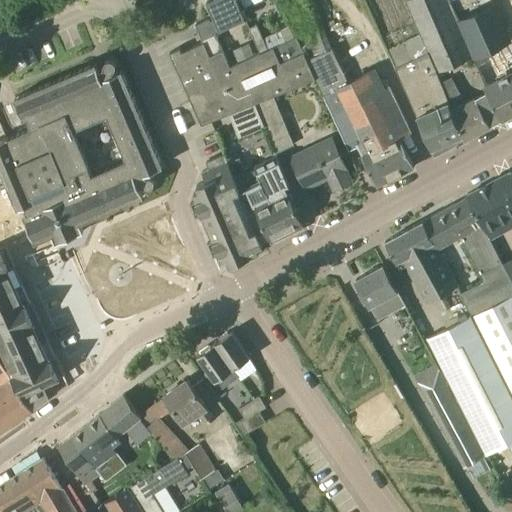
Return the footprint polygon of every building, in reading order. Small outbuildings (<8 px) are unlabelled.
[(240,0),(208,0),(207,1),(215,19),(211,21),(209,18),(196,24),(201,37),(216,31),(216,32),(248,18),(240,0)] [(451,0),(407,0),(421,33),(429,52),(435,68),(471,53),(451,5),(453,4),(451,0)] [(511,113),(511,40),(495,0),(462,0),(453,4),(451,5),(471,53),(489,89),(486,91),(498,121),(511,113)] [(298,39),(287,43),(281,30),(263,37),(257,24),(249,27),(260,53),(261,54),(285,44),(291,58),(304,53),(298,39)] [(224,49),(216,32),(216,31),(201,37),(203,42),(182,51),(180,47),(170,52),(192,102),(193,101),(203,122),(202,123),(202,124),(256,102),(257,105),(275,97),(274,95),(317,78),(311,64),(309,64),(304,53),(291,58),(285,44),(261,54),(260,53),(231,66),(224,49)] [(464,133),(452,105),(450,101),(441,81),(441,82),(435,68),(429,52),(421,33),(403,41),(411,59),(397,66),(417,111),(432,148),(435,155),(437,154),(434,147),(464,134),(464,133)] [(237,61),(254,54),(249,42),(233,49),(237,61)] [(157,162),(161,161),(122,69),(114,73),(113,73),(113,70),(114,69),(115,69),(115,68),(116,67),(116,66),(116,65),(116,64),(116,63),(115,62),(115,61),(114,60),(113,60),(112,59),(111,59),(110,59),(109,59),(108,59),(107,60),(106,61),(105,62),(105,63),(104,65),(104,66),(105,67),(99,70),(96,62),(14,97),(23,118),(27,116),(32,127),(8,137),(8,136),(0,139),(0,166),(18,208),(24,205),(29,217),(26,218),(34,238),(39,236),(41,239),(52,235),(55,242),(83,231),(80,223),(140,197),(139,193),(142,192),(140,185),(143,183),(144,184),(144,185),(145,186),(146,186),(147,187),(148,187),(149,187),(150,187),(152,186),(153,185),(154,184),(154,183),(155,182),(155,181),(155,180),(154,179),(154,178),(153,177),(152,176),(151,176),(150,175),(149,175),(148,175),(146,176),(145,173),(159,168),(157,162)] [(412,128),(393,88),(391,89),(381,67),(345,83),(322,93),(347,151),(360,145),(363,150),(378,185),(415,166),(399,133),(412,128)] [(441,81),(450,101),(461,96),(451,77),(441,81)] [(466,138),(498,121),(486,91),(478,96),(477,94),(452,105),(464,133),(464,134),(466,138)] [(275,97),(257,105),(276,152),(294,144),(275,97)] [(331,137),(291,156),(306,187),(328,177),(334,188),(351,180),(346,168),(331,137)] [(272,240),(293,229),(305,223),(292,193),(296,192),(289,175),(287,176),(276,152),(254,163),(256,167),(247,172),(240,157),(229,162),(235,173),(239,181),(254,217),(264,242),(271,238),(272,240)] [(229,162),(225,153),(207,161),(207,162),(211,160),(214,167),(202,171),(206,181),(197,185),(199,190),(194,192),(223,260),(229,258),(231,264),(260,251),(258,246),(263,243),(263,242),(264,242),(254,217),(239,181),(235,173),(229,162)] [(492,235),(511,224),(511,169),(467,194),(468,196),(469,196),(492,235)] [(511,280),(490,237),(492,235),(469,196),(468,196),(427,218),(443,247),(461,236),(484,281),(460,294),(471,314),(511,294),(511,280)] [(440,248),(443,247),(427,218),(386,240),(397,262),(403,259),(426,303),(459,285),(440,248)] [(8,268),(9,267),(0,247),(0,246),(0,353),(18,380),(36,406),(50,396),(41,384),(59,376),(50,356),(49,357),(33,322),(34,321),(25,301),(23,302),(21,299),(23,297),(22,295),(21,296),(11,274),(12,273),(11,272),(10,272),(8,268)] [(378,319),(405,305),(383,265),(356,279),(378,319)] [(511,294),(471,314),(428,336),(487,453),(511,440),(511,294)] [(233,368),(250,356),(232,330),(229,333),(228,331),(219,337),(220,339),(216,342),(233,368)] [(233,368),(216,342),(210,346),(209,344),(200,350),(201,352),(198,354),(216,380),(217,379),(223,387),(238,376),(233,368)] [(0,431),(36,406),(18,380),(0,353),(0,431)] [(415,376),(418,381),(463,465),(486,453),(437,364),(415,376)] [(141,418),(147,426),(173,408),(183,423),(197,414),(205,425),(215,418),(187,379),(164,395),(165,396),(139,414),(141,417),(141,418)] [(139,414),(125,394),(125,393),(122,395),(72,435),(89,460),(99,472),(105,480),(125,463),(113,446),(122,439),(119,436),(141,418),(141,417),(139,414)] [(246,418),(260,410),(266,406),(260,395),(240,407),(246,418)] [(260,410),(246,418),(240,407),(239,408),(244,417),(235,423),(243,435),(266,421),(260,410)] [(59,446),(86,483),(99,472),(89,460),(72,435),(59,446)] [(193,464),(202,478),(216,469),(200,442),(189,449),(185,451),(193,464)] [(185,451),(179,456),(185,466),(187,468),(193,464),(185,451)] [(41,511),(77,511),(78,511),(43,456),(17,473),(41,511)] [(178,456),(106,500),(113,511),(164,511),(153,493),(188,472),(178,456)] [(41,511),(17,473),(0,483),(0,511),(41,511)]
